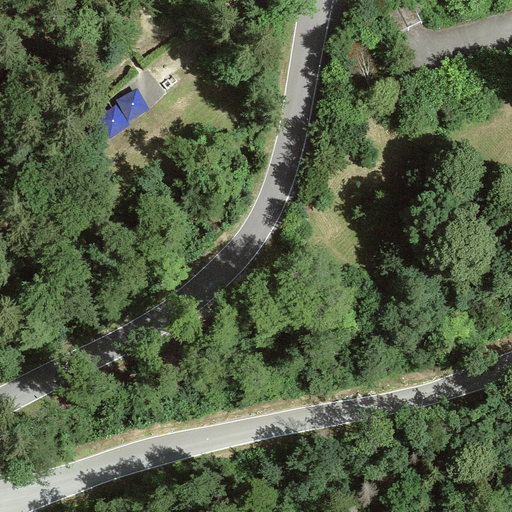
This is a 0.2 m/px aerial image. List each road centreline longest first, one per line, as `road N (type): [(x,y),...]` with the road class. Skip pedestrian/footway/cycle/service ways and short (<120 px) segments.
road 1 (tertiary): [(0,400),(196,294),(248,248),(277,196),(317,0)]
road 2 (tertiary): [(511,366),(0,493)]
